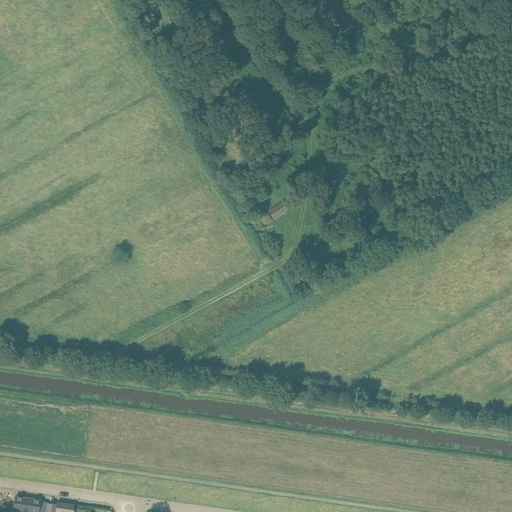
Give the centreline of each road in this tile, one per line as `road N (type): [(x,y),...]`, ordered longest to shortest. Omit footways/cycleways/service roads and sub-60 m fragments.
road 1 (track): [(0,343),(97,356),(280,263),(288,227)]
road 2 (unclassified): [(127,500),(0,482)]
